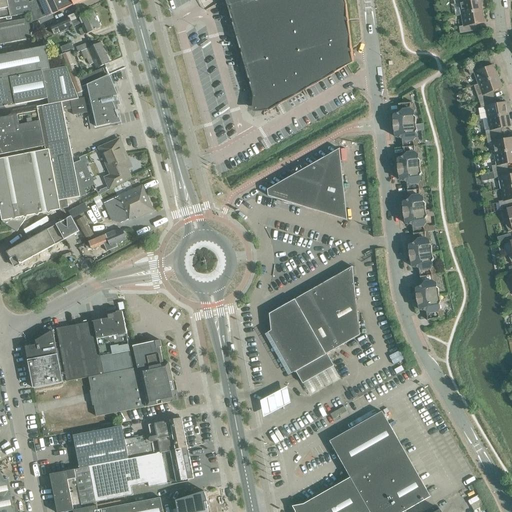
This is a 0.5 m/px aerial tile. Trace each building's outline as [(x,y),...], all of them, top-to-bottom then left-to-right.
[(29,2),(28,0),(0,0),(0,18),(31,13),(29,2)] [(33,22),(47,16),(57,12),(56,8),(72,1),(74,5),(84,0),(34,0),(29,2),(31,13),(33,22)] [(226,0),(229,10),(254,96),(259,95),(260,96),(259,97),(258,98),(258,99),(257,100),(257,101),(257,102),(258,103),(258,104),(259,105),(260,105),(260,106),(261,106),(262,106),(263,106),(264,106),(265,106),(266,106),(268,111),(277,106),(281,104),(304,91),(343,68),(346,67),(348,66),(354,62),(353,56),(352,49),(352,48),(349,22),(349,21),(349,20),(347,5),(345,0),(226,0)] [(453,0),(454,4),(459,3),(461,15),(482,11),(482,9),(485,8),(482,0),(472,0),(472,1),(469,1),(468,0),(453,0)] [(79,30),(82,36),(101,28),(93,11),(81,17),(79,12),(71,16),(71,17),(62,21),(50,27),(53,35),(71,27),(72,29),(77,27),(76,25),(81,23),(83,28),(79,30)] [(484,23),(482,11),(461,15),(463,26),(459,27),(460,33),(474,31),(473,25),(477,24),(484,23)] [(28,18),(0,23),(0,44),(32,38),(28,18)] [(38,21),(32,24),(34,34),(42,31),(38,21)] [(62,53),(74,48),(72,43),(60,48),(62,53)] [(87,59),(89,65),(94,63),(96,68),(78,76),(82,86),(109,75),(105,65),(109,63),(101,43),(87,49),(91,57),(87,59)] [(78,53),(87,49),(85,44),(76,48),(78,53)] [(0,79),(43,71),(43,72),(50,70),(46,46),(0,55),(0,79)] [(85,91),(84,87),(81,88),(73,66),(76,65),(71,52),(62,55),(77,94),(85,91)] [(474,73),(478,84),(498,77),(494,66),(487,68),(483,70),(481,64),(468,69),(470,75),(474,73)] [(50,70),(43,72),(43,71),(0,79),(0,108),(48,99),(49,104),(49,105),(62,102),(79,99),(66,67),(50,70)] [(115,101),(116,101),(115,97),(114,97),(109,76),(109,75),(108,76),(87,85),(97,128),(111,124),(117,123),(112,103),(115,102),(115,101)] [(498,77),(478,84),(474,86),(480,102),(494,98),(491,92),(495,91),(502,88),(498,77)] [(38,111),(42,129),(45,146),(46,150),(49,150),(59,201),(66,199),(80,197),(69,140),(63,111),(72,109),(73,115),(85,113),(87,113),(86,105),(88,105),(87,97),(79,99),(62,102),(49,105),(40,106),(37,107),(38,111)] [(481,120),(487,119),(508,115),(508,113),(511,112),(508,103),(499,104),(495,105),(494,98),(480,102),(481,108),(479,108),(481,120)] [(416,125),(416,118),(413,115),(413,112),(415,109),(413,103),(401,104),(399,104),(399,105),(398,105),(399,110),(399,113),(394,116),(393,127),(416,125)] [(0,118),(0,136),(42,129),(38,111),(0,118)] [(485,131),(486,137),(501,134),(499,128),(503,128),(510,126),(508,115),(487,119),(489,130),(485,131)] [(417,146),(418,141),(415,138),(414,135),(417,131),(416,125),(393,127),(396,138),(402,139),(402,142),(402,148),(405,148),(417,146)] [(42,129),(0,136),(0,155),(45,146),(42,129)] [(505,140),(502,141),(501,134),(486,137),(487,143),(492,143),(494,154),(511,150),(511,138),(505,139),(505,140)] [(113,174),(105,178),(110,189),(131,178),(127,169),(129,168),(125,159),(127,158),(125,152),(123,152),(122,149),(123,148),(119,139),(101,147),(105,156),(102,157),(104,162),(107,161),(113,174)] [(419,151),(417,146),(405,148),(402,148),(403,154),(403,157),(398,160),(397,170),(420,168),(420,161),(417,158),(417,155),(419,151)] [(347,221),(339,149),(267,190),(268,196),(347,221)] [(0,210),(0,211),(2,222),(13,229),(15,227),(16,226),(19,228),(27,216),(35,215),(37,216),(38,215),(39,214),(47,212),(48,213),(49,213),(51,211),(60,210),(60,209),(59,201),(49,150),(46,150),(0,159),(0,210)] [(511,150),(494,154),(496,165),(492,166),(493,173),(507,170),(506,164),(510,163),(510,164),(511,163),(511,150)] [(397,170),(400,181),(406,182),(406,185),(407,191),(406,191),(407,191),(410,191),(422,189),(423,184),(420,181),(419,178),(422,174),(420,168),(397,170)] [(511,175),(509,176),(507,170),(493,173),(487,174),(480,175),(482,182),(488,180),(499,178),(501,189),(511,187),(511,175)] [(120,223),(135,216),(136,219),(154,211),(142,186),(103,203),(111,221),(120,223)] [(500,208),(511,205),(511,187),(501,189),(503,201),(498,202),(500,208)] [(403,214),(425,210),(425,204),(422,201),(422,198),(424,194),(422,189),(410,191),(407,191),(408,197),(408,200),(403,203),(403,214)] [(66,199),(59,201),(60,209),(68,207),(66,199)] [(84,203),(69,212),(71,217),(72,218),(88,210),(84,203)] [(508,232),(511,231),(511,207),(502,211),(503,211),(507,210),(510,221),(506,223),(506,226),(509,232),(508,232)] [(427,232),(429,227),(425,224),(425,221),(427,217),(425,211),(425,210),(403,214),(406,224),(412,225),(412,228),(413,234),(412,234),(416,234),(427,232)] [(64,240),(65,239),(79,232),(72,218),(71,217),(56,225),(64,240)] [(83,217),(76,221),(87,240),(94,236),(83,217)] [(64,240),(56,225),(7,252),(15,267),(64,240)] [(118,232),(117,230),(99,237),(89,241),(92,247),(108,240),(110,245),(126,239),(125,237),(126,236),(124,233),(123,232),(122,231),(118,232)] [(414,243),(409,246),(409,257),(432,253),(431,247),(428,244),(428,241),(430,237),(427,232),(416,234),(412,234),(412,235),(413,235),(414,240),(414,243)] [(435,269),(432,267),(431,264),(431,263),(434,260),(432,253),(409,257),(412,267),(418,268),(419,271),(420,277),(419,277),(422,277),(434,275),(435,269)] [(331,361),(327,354),(360,335),(352,267),(297,298),(297,299),(295,300),(295,299),(269,314),(271,330),(295,373),(296,372),(300,379),(303,384),(334,366),(331,361)] [(422,277),(419,277),(420,277),(421,283),(421,286),(416,289),(416,300),(438,296),(438,289),(434,287),(434,283),(436,280),(434,275),(422,277)] [(426,311),(426,314),(427,319),(428,319),(428,320),(429,320),(430,320),(442,318),(443,312),(439,309),(438,306),(441,302),(438,296),(416,300),(420,310),(426,311)] [(133,369),(122,312),(113,314),(113,313),(108,314),(109,318),(94,321),(104,374),(133,369)] [(104,374),(94,321),(82,324),(76,325),(87,378),(89,377),(104,374)] [(76,325),(56,329),(67,382),(87,378),(76,325)] [(51,332),(43,336),(37,340),(36,341),(36,345),(25,347),(33,388),(63,382),(53,332),(51,332)] [(173,391),(172,385),(174,384),(169,362),(162,364),(161,363),(163,362),(160,347),(162,347),(160,340),(151,342),(136,346),(133,346),(138,368),(133,369),(104,374),(89,377),(96,417),(145,407),(146,407),(150,406),(150,407),(177,401),(175,391),(173,391)] [(289,387),(260,402),(263,420),(291,405),(289,387)] [(333,420),(347,412),(344,406),(330,414),(333,420)] [(295,511),(403,511),(430,497),(382,412),(330,441),(346,470),(341,473),(339,479),(342,484),(309,503),(292,506),(295,511)] [(72,470),(89,467),(188,448),(182,418),(148,425),(150,435),(125,440),(122,426),(73,435),(79,465),(72,467),(72,470)] [(194,478),(188,448),(89,467),(96,502),(133,495),(131,486),(148,483),(149,487),(194,478)] [(97,506),(96,502),(89,467),(72,470),(50,474),(54,493),(56,492),(56,496),(54,496),(57,511),(66,511),(73,511),(97,506)] [(0,475),(0,511),(13,511),(7,479),(3,480),(0,475)] [(208,511),(206,502),(208,502),(205,491),(169,503),(170,511),(208,511)] [(97,506),(73,511),(163,511),(160,498),(98,510),(97,506)]
